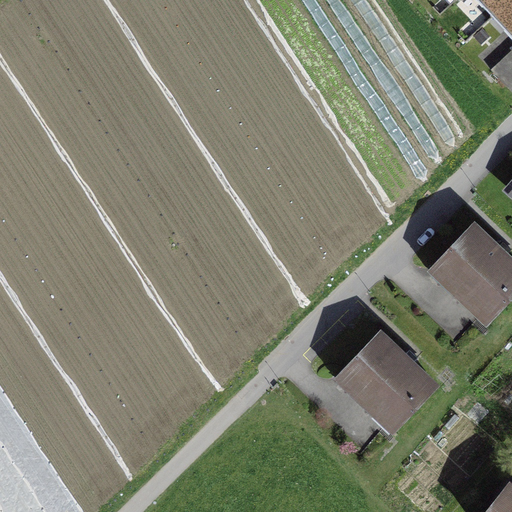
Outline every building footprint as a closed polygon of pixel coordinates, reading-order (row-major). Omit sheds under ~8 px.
[(476,0),(492,17),(510,0),(476,0)] [(511,0),(510,0),(492,17),(511,37),(511,0)] [(511,81),(511,49),(491,69),(506,86),(511,81)] [(489,322),(511,298),(511,262),(473,225),(432,267),(489,322)] [(436,387),(379,333),(339,375),(396,428),(436,387)] [(511,511),(511,485),(510,484),(487,511),(511,511)]
